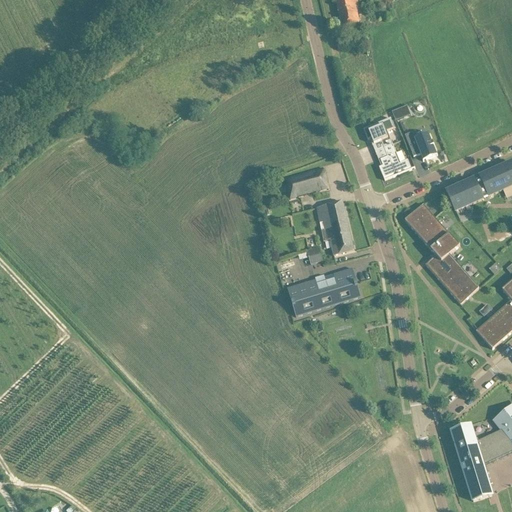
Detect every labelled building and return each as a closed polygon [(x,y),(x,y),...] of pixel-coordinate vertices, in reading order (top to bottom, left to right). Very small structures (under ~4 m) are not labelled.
[(335,0),(342,28),(359,24),(356,9),(359,8),(356,0),(335,0)] [(400,110),(392,113),(395,122),(403,119),(400,110)] [(381,143),(384,149),(393,145),(390,139),(388,132),(395,129),(391,120),(364,131),(368,141),(372,140),(374,146),(381,143)] [(413,133),(405,137),(414,158),(424,154),(426,160),(436,156),(437,157),(438,157),(434,147),(433,144),(432,144),(429,134),(415,140),(413,133)] [(393,145),(384,149),(388,158),(380,161),(383,167),(379,169),(385,182),(412,171),(412,170),(408,161),(401,164),(397,154),(393,145)] [(399,153),(403,162),(407,161),(403,151),(399,153)] [(475,183),(474,181),(447,193),(456,212),(483,200),(482,199),(488,196),(489,198),(511,187),(511,163),(480,178),(481,180),(475,183)] [(289,194),(291,200),(328,189),(323,169),(286,181),(289,194)] [(316,209),(323,242),(330,241),(333,257),(338,256),(344,254),(354,252),(342,203),(333,205),(327,207),(316,209)] [(423,206),(405,222),(436,257),(426,266),(461,306),(479,290),(450,257),(460,247),(423,206)] [(307,252),(311,266),(322,263),(319,249),(307,252)] [(315,281),(306,284),(308,290),(289,295),(296,319),(361,299),(354,276),(336,281),(334,276),(325,278),(324,276),(315,279),(315,281)] [(511,282),(502,291),(511,301),(476,332),(493,351),(511,333),(511,282)] [(489,305),(481,313),(486,319),(494,311),(489,305)] [(452,433),(473,503),(492,497),(483,467),(511,452),(511,407),(495,422),(502,431),(475,443),(470,427),(452,433)]
